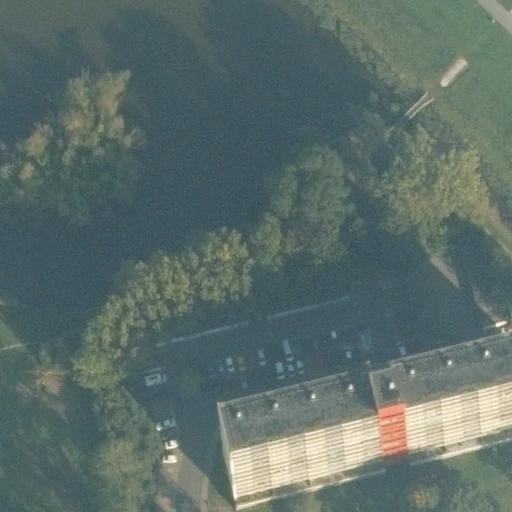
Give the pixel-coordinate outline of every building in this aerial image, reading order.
[(464,264),(487,258),(484,246),(461,253),(464,264)] [(388,268),(384,251),(372,255),(377,271),(388,268)] [(467,276),(490,270),(487,258),(464,264),(467,276)] [(399,281),(422,275),(419,263),(396,269),(399,281)] [(376,287),(399,281),(396,269),(373,275),(376,287)] [(470,287),(494,281),(490,270),(467,276),(470,287)] [(402,292),(425,286),(422,275),(399,281),(402,292)] [(337,304),(348,301),(343,277),(331,280),(337,304)] [(325,306),(337,304),(331,280),(319,283),(325,306)] [(379,298),(402,292),(399,281),(376,287),(379,298)] [(474,299),(497,293),(494,281),(470,287),(474,299)] [(314,309),(325,306),(319,283),(308,286),(314,309)] [(302,312),(314,309),(308,286),(296,289),(302,312)] [(405,304),(428,298),(425,286),(402,292),(405,304)] [(290,315),(302,312),(296,289),(284,292),(290,315)] [(279,318),(290,315),(284,292),(273,295),(279,318)] [(382,310),(405,304),(402,292),(379,298),(382,310)] [(477,310),(500,304),(497,293),(474,299),(477,310)] [(267,321),(279,318),(273,295),(261,298),(267,321)] [(408,316),(419,313),(431,309),(428,298),(405,304),(408,316)] [(237,329),(249,326),(243,303),(231,305),(237,329)] [(385,322),(408,316),(405,304),(382,310),(385,322)] [(480,322),(503,316),(500,304),(477,310),(480,322)] [(226,332),(237,329),(231,305),(220,308),(226,332)] [(214,335),(226,332),(220,308),(208,311),(214,335)] [(202,337),(214,335),(208,311),(197,314),(202,337)] [(191,340),(202,337),(197,314),(185,317),(191,340)] [(396,320),(401,340),(416,336),(410,316),(396,320)] [(483,334),(506,327),(503,316),(480,322),(483,334)] [(179,343),(191,340),(185,317),(173,320),(179,343)] [(168,346),(179,343),(173,320),(162,323),(168,346)] [(156,349),(168,346),(162,323),(150,326),(156,349)] [(136,367),(159,361),(156,350),(133,355),(136,367)] [(138,378),(162,373),(159,361),(136,367),(138,378)] [(244,511),(511,445),(511,387),(397,416),(393,396),(379,400),(382,410),(370,413),(372,423),(224,460),(237,511),(244,511)]
